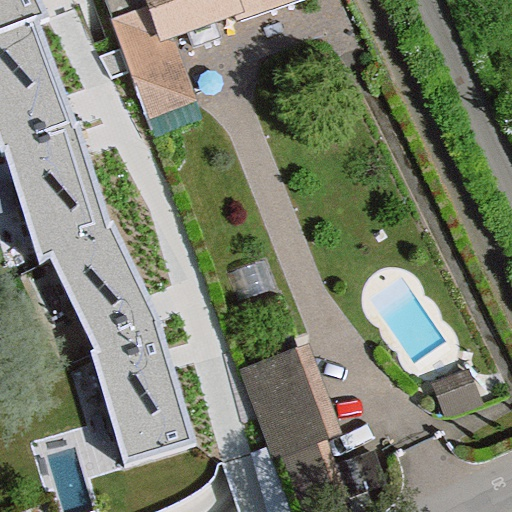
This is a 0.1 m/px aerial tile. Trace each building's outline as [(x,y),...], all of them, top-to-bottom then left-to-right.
[(194,445),(162,327),(115,220),(111,222),(83,122),(78,123),(41,21),(51,18),(43,0),(0,0),(0,146),(2,153),(6,152),(41,266),(52,259),(96,351),(94,352),(125,464),(194,445)] [(104,0),(112,20),(154,5),(151,0),(104,0)] [(234,13),(229,0),(151,0),(154,5),(166,37),(234,13)] [(229,0),(234,13),(238,22),(299,0),(229,0)] [(167,41),(122,58),(128,76),(141,111),(188,94),(167,41)] [(276,459),(280,458),(298,507),(346,489),(328,440),(344,434),(311,345),(243,370),(276,459)] [(433,384),(445,419),(485,405),(473,370),(433,384)]
